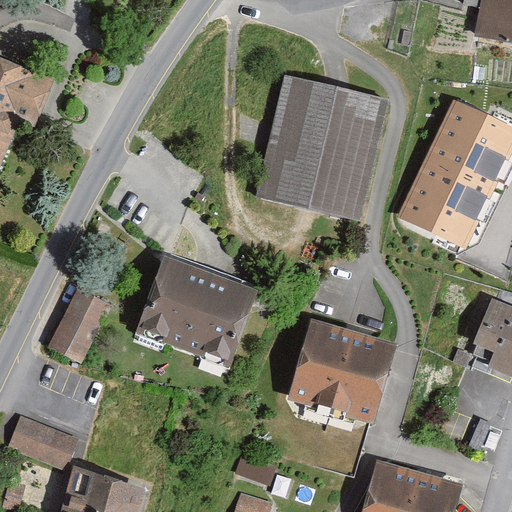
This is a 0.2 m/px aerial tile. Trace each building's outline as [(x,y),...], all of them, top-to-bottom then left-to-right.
[(511,0),(483,0),(478,35),(511,41),(511,0)] [(51,80),(0,59),(0,165),(19,119),(34,124),(51,80)] [(387,102),(287,80),(261,196),(362,218),(387,102)] [(511,148),(511,132),(455,105),(401,218),(464,248),(511,148)] [(257,291),(165,258),(139,331),(231,364),(257,291)] [(107,306),(78,291),(50,346),(80,361),(107,306)] [(511,309),(494,302),(477,342),(498,351),(492,366),(511,374),(511,309)] [(393,345),(312,322),(291,397),(372,420),(393,345)] [(77,440),(22,418),(10,448),(65,470),(77,440)] [(276,467),(243,456),(237,473),(270,484),(276,467)] [(454,511),(460,491),(374,469),(362,511),(454,511)] [(136,511),(142,490),(74,472),(63,511),(136,511)] [(38,481),(19,474),(11,496),(30,503),(38,481)] [(269,511),(271,505),(242,495),(236,511),(269,511)]
